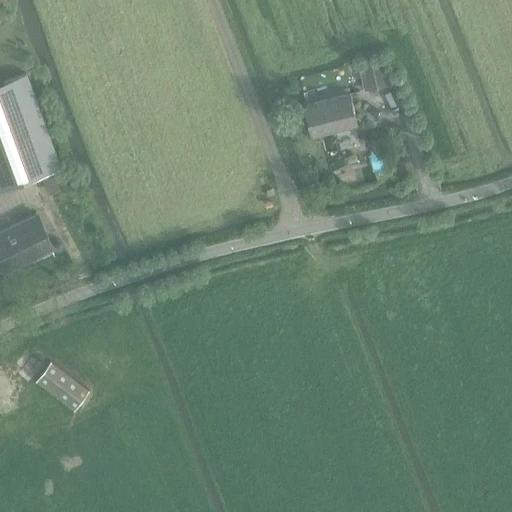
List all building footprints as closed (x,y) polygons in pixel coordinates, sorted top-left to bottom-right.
[(365,89),(390,83),(384,59),(359,65),(365,89)] [(0,188),(60,166),(27,73),(0,82),(0,188)] [(314,134),(356,124),(349,95),(307,105),(314,134)] [(61,171),(46,176),(51,192),(66,186),(61,171)] [(30,256),(52,245),(36,213),(0,231),(0,264),(3,271),(31,257),(30,256)] [(71,401),(83,385),(52,363),(41,379),(71,401)]
